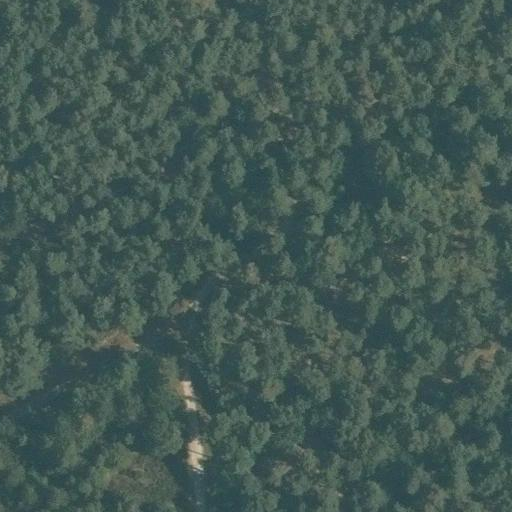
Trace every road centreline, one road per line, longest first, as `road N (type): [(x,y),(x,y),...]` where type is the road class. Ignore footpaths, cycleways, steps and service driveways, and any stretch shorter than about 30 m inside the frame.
road 1 (track): [(230,511),(298,501),(511,419)]
road 2 (track): [(201,321),(0,426)]
road 3 (track): [(211,511),(201,321)]
